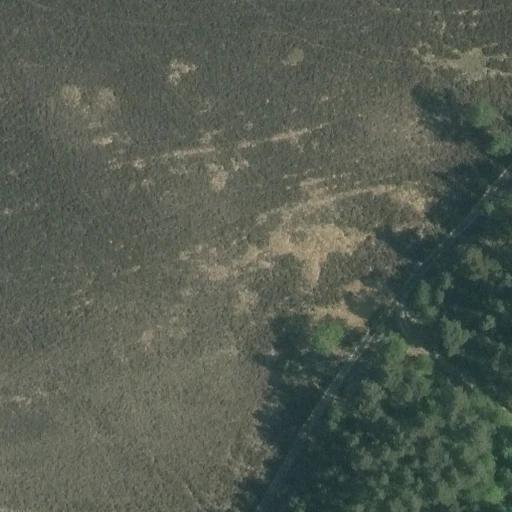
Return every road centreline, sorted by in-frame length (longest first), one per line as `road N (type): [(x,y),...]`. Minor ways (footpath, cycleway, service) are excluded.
road 1 (track): [(390,316),(301,438),(259,511)]
road 2 (track): [(511,168),(415,274),(390,316)]
road 3 (track): [(511,413),(390,316)]
